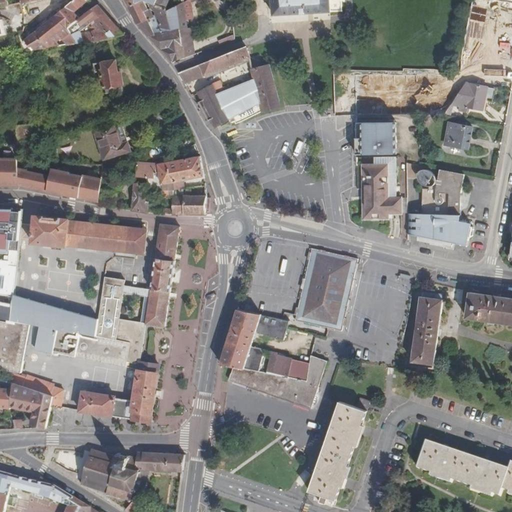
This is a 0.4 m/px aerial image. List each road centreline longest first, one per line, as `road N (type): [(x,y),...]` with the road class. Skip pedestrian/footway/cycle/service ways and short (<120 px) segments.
road 1 (residential): [(511,442),(406,408),(359,511)]
road 2 (residential): [(0,195),(220,221)]
road 3 (residential): [(0,444),(197,441)]
road 4 (tertiary): [(215,160),(163,69),(109,0)]
road 5 (residential): [(343,243),(486,275)]
road 6 (residential): [(511,143),(486,275)]
road 7 (residential): [(0,444),(110,511)]
